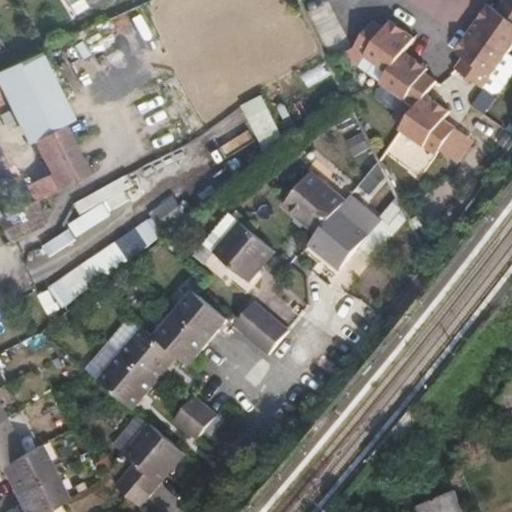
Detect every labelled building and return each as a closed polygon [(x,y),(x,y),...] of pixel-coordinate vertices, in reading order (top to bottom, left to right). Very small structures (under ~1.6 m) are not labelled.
[(83,0),(89,9),(104,0),(83,0)] [(476,31),(509,54),(511,49),(511,4),(506,0),(504,0),(497,10),(489,4),(478,20),(482,23),(476,31)] [(472,28),(476,31),(482,23),(478,20),(472,28)] [(363,55),(389,73),(402,56),(405,52),(412,42),(404,36),(407,32),(391,21),(386,29),(374,21),(354,49),(344,53),(356,65),(363,55)] [(471,39),(476,31),(472,28),(467,36),(471,39)] [(455,69),(484,88),(509,54),(476,31),(471,39),(467,36),(455,51),(464,57),(455,69)] [(415,38),(407,32),(404,36),(412,42),(415,38)] [(63,124),(73,119),(40,51),(0,69),(0,75),(11,99),(32,140),(63,124)] [(410,61),(413,58),(405,52),(402,56),(410,61)] [(511,56),(509,54),(484,88),(493,95),(501,93),(511,76),(511,56)] [(427,94),(437,81),(426,73),(429,69),(413,58),(410,61),(402,56),(389,73),(382,84),(405,100),(392,118),(404,126),(424,98),(427,94)] [(0,104),(11,99),(0,75),(0,104)] [(435,100),(427,94),(424,98),(432,103),(435,100)] [(404,126),(401,130),(436,155),(439,151),(456,128),(457,127),(445,119),(451,111),(435,100),(432,103),(424,98),(404,126)] [(89,175),(63,124),(32,140),(48,173),(25,185),(34,201),(0,218),(0,223),(10,243),(13,241),(48,223),(37,201),(89,175)] [(456,128),(439,151),(458,164),(475,141),(456,128)] [(511,135),(506,131),(497,144),(505,150),(511,139),(511,135)] [(340,209),(347,200),(313,172),(283,206),(318,235),(340,209)] [(349,199),(347,200),(340,209),(368,232),(377,222),(349,199)] [(318,235),(309,244),(340,271),(371,235),(368,232),(340,209),(318,235)] [(251,283),(277,252),(241,222),(240,223),(231,215),(206,245),(216,253),(251,283)] [(366,248),(379,256),(399,224),(386,216),(366,248)] [(51,287),(64,307),(151,249),(138,230),(51,287)] [(207,264),(216,253),(206,245),(196,256),(207,264)] [(230,320),(195,291),(175,314),(211,343),(230,320)] [(235,325),(246,335),(268,311),(256,301),(235,325)] [(246,335),(258,345),(279,320),(268,311),(246,335)] [(211,343),(175,314),(156,337),(179,356),(191,367),(211,343)] [(270,355),(291,330),(279,320),(258,345),(270,355)] [(156,337),(144,327),(121,354),(157,383),(179,356),(156,337)] [(157,383),(121,354),(98,380),(135,410),(157,383)] [(511,409),(511,384),(500,399),(508,415),(511,409)] [(207,406),(195,396),(186,408),(175,421),(186,430),(207,406)] [(198,440),(218,415),(207,406),(186,430),(198,440)] [(413,410),(372,463),(385,473),(426,420),(413,410)] [(4,418),(0,420),(0,464),(23,453),(6,417),(4,418)] [(136,464),(160,484),(186,453),(152,424),(125,455),(136,464)] [(0,464),(0,468),(12,493),(53,472),(40,446),(23,453),(0,464)] [(126,475),(151,496),(160,484),(136,464),(126,475)] [(22,511),(40,511),(49,507),(67,499),(53,472),(12,493),(22,511)] [(141,507),(151,496),(126,475),(117,487),(136,503),(141,507)] [(464,511),(456,491),(419,506),(421,511),(464,511)]
